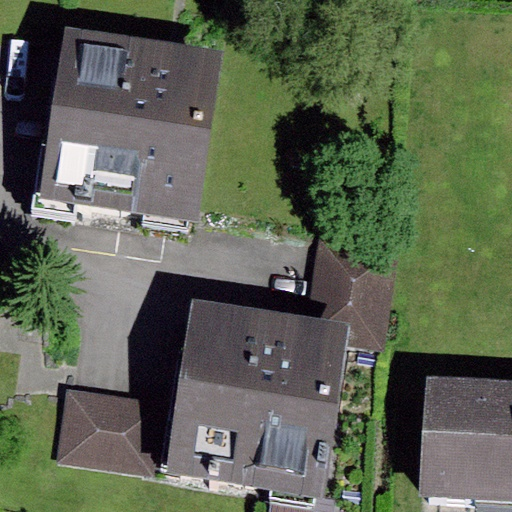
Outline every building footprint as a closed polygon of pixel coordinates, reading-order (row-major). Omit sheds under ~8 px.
[(224,56),(65,33),(40,203),(199,227),(224,56)] [(400,252),(320,239),(306,323),(352,330),(386,335),(400,252)] [(306,323),(194,306),(168,477),(326,501),(352,330),(306,323)] [(420,498),(511,504),(511,387),(429,381),(420,498)] [(155,414),(63,398),(50,477),(142,492),(155,414)]
